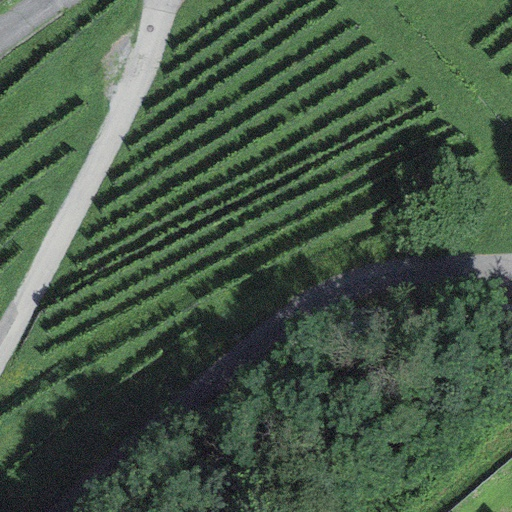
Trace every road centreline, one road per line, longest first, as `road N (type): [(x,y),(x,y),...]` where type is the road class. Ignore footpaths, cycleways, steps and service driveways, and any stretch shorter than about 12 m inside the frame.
road 1 (unclassified): [(511,276),(445,265),(331,288),(55,511)]
road 2 (unclassified): [(0,349),(139,77),(152,0)]
